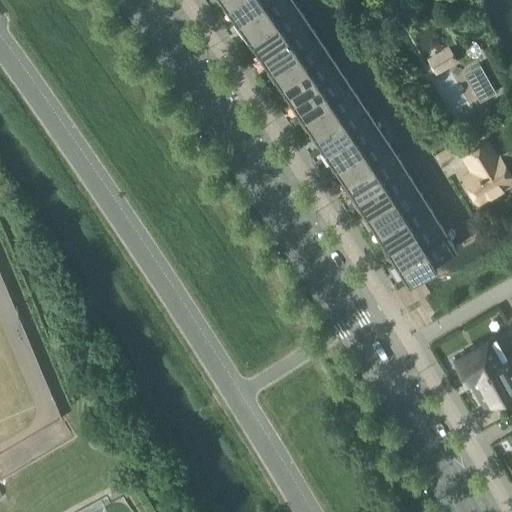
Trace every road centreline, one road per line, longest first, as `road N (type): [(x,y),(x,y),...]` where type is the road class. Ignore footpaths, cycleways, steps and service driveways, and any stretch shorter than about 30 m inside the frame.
road 1 (tertiary): [(111,0),(368,364)]
road 2 (tertiary): [(392,349),(143,0)]
road 3 (residential): [(469,239),(321,0)]
road 4 (tertiary): [(478,511),(392,349)]
road 5 (tertiary): [(368,364),(447,511)]
